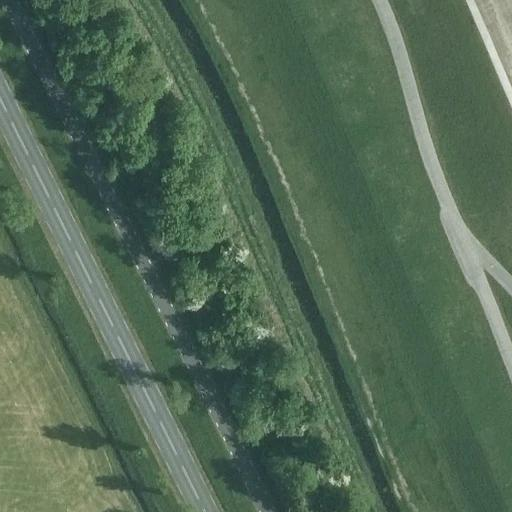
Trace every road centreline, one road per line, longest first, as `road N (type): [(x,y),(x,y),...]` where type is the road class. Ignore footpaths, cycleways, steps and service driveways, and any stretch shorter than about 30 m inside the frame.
road 1 (unclassified): [(265,511),(6,0)]
road 2 (secondary): [(203,511),(0,100)]
